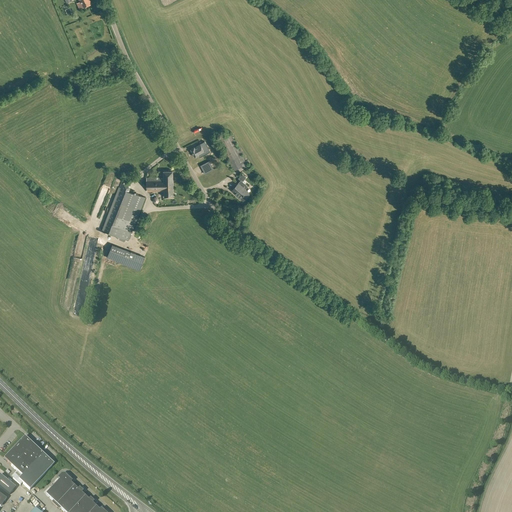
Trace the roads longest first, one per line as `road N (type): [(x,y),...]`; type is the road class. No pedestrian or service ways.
road 1 (unclassified): [(511,393),(422,364),(224,222),(131,66),(103,0)]
road 2 (primary): [(141,508),(0,384)]
